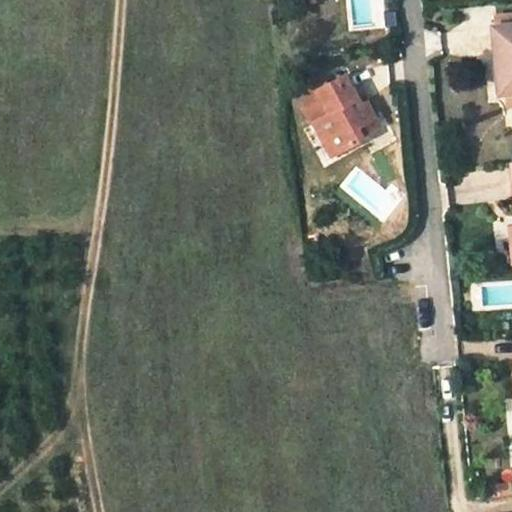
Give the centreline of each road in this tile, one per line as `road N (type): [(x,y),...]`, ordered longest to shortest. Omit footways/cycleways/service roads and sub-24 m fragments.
road 1 (track): [(105,511),(77,355),(116,156),(122,0)]
road 2 (residential): [(467,510),(418,0)]
